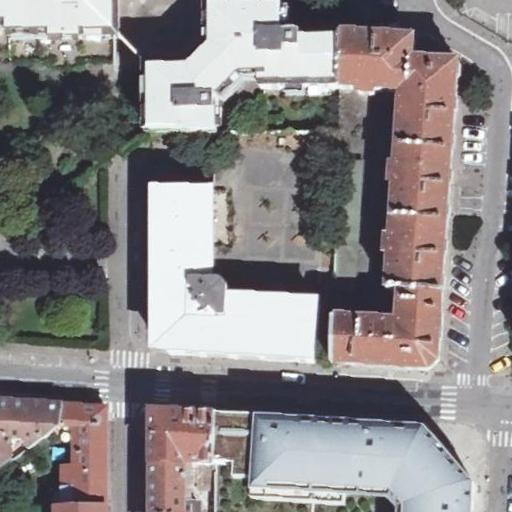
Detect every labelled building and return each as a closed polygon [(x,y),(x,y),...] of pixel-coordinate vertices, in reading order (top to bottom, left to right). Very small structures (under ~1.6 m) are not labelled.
[(0,0),(0,13),(22,13),(22,0),(0,0)] [(22,0),(23,22),(127,21),(126,0),(22,0)] [(218,0),(219,33),(208,44),(239,75),(248,66),(340,65),(339,22),(293,22),(292,0),(218,0)] [(394,39),(344,35),(340,65),(342,85),(360,86),(360,91),(375,92),(376,88),(403,88),(399,165),(393,165),(392,179),(398,180),(394,235),(390,235),(389,251),(393,251),(391,288),(404,289),(401,320),(335,317),(334,364),(429,370),(441,361),(445,295),(451,203),(457,119),(460,65),(416,62),(416,41),(394,39)] [(199,53),(157,54),(158,122),(228,120),(227,83),(239,75),(208,44),(199,53)] [(364,161),(339,160),(336,288),(356,289),(364,161)] [(185,315),(227,318),(228,295),(227,288),(224,283),(219,280),(214,279),(193,280),(194,259),(215,259),(215,192),(155,192),(154,213),(154,268),(154,301),(184,301),(185,315)] [(276,360),(313,362),(317,303),(252,298),(251,319),(270,320),(276,329),(276,360)] [(171,354),(276,360),(276,329),(270,320),(251,319),(227,318),(185,315),(184,301),(154,301),(154,335),(161,335),(172,348),(171,354)] [(66,406),(0,401),(0,471),(14,462),(13,439),(27,439),(27,446),(30,452),(58,431),(63,431),(66,406)] [(65,508),(109,508),(108,409),(105,409),(66,406),(63,431),(76,431),(76,468),(69,468),(65,472),(65,508)] [(202,511),(203,510),(200,508),(186,507),(186,482),(214,483),(214,480),(214,416),(196,415),(193,414),(153,411),(153,417),(153,511),(202,511)] [(264,419),(214,416),(214,480),(260,480),(258,508),(326,511),(473,511),(474,484),(423,431),(410,429),(398,429),(339,424),(335,424),(270,420),(264,419)]
